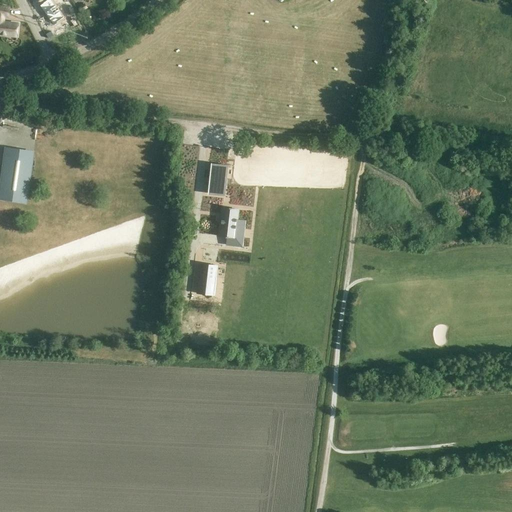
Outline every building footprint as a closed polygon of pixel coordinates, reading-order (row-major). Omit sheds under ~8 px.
[(70,13),(64,1),(42,12),(48,24),(70,13)] [(0,35),(17,37),(18,24),(0,22),(1,16),(9,17),(10,7),(0,6),(0,35)] [(88,11),(82,14),(85,20),(91,17),(88,11)] [(0,198),(26,202),(33,152),(6,148),(0,189),(0,198)] [(213,165),(209,194),(223,195),(226,166),(213,165)] [(199,210),(213,209),(213,196),(198,196),(199,210)] [(222,208),(219,236),(225,237),(225,238),(227,238),(228,238),(228,237),(235,238),(237,220),(238,210),(232,209),(232,208),(229,207),(229,209),(222,208)] [(245,221),(237,220),(235,238),(228,237),(228,238),(227,238),(226,245),(242,246),(245,221)] [(216,266),(202,264),(198,294),(212,295),(216,266)]
